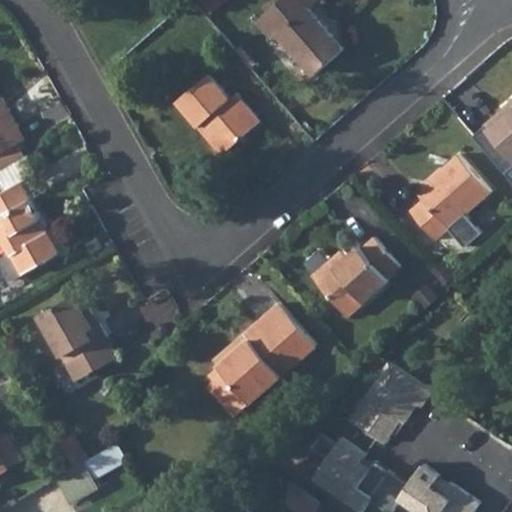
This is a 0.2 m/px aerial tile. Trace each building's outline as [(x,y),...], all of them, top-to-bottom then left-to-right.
[(203,0),(214,13),(229,0),(203,0)] [(312,7),(319,0),(279,0),(272,7),(288,25),(281,32),(317,73),(347,46),(312,7)] [(258,19),(274,37),(281,32),(288,25),(272,7),(258,19)] [(232,96),(211,72),(179,99),(201,125),(207,120),(231,147),(263,120),(238,91),(232,96)] [(20,126),(0,90),(0,152),(22,140),(15,128),(20,126)] [(511,104),(511,103),(487,124),(511,152),(511,104)] [(207,120),(201,125),(225,153),(231,147),(207,120)] [(15,128),(22,140),(27,138),(20,126),(15,128)] [(493,189),(461,152),(444,167),(447,171),(421,193),(425,198),(412,209),(437,238),(450,227),(467,245),(484,231),(467,212),(493,189)] [(30,153),(0,169),(0,170),(10,188),(22,181),(40,171),(30,153)] [(447,171),(444,167),(418,190),(421,193),(447,171)] [(62,250),(22,181),(10,188),(0,193),(0,224),(15,251),(26,270),(62,250)] [(403,264),(377,235),(364,246),(361,244),(349,255),(319,281),(349,316),(392,278),(389,276),(403,264)] [(344,249),(314,275),(319,281),(349,255),(344,249)] [(15,251),(0,259),(11,279),(26,270),(15,251)] [(94,313),(82,291),(42,313),(75,373),(91,364),(94,370),(120,355),(101,322),(100,322),(95,325),(90,315),(94,313)] [(319,343),(283,301),(247,332),(252,338),(221,365),(212,373),(216,378),(210,384),(237,414),(319,343)] [(95,325),(100,322),(94,313),(90,315),(95,325)] [(252,338),(247,332),(216,359),(221,365),(252,338)] [(390,361),(352,418),(390,444),(421,403),(425,406),(435,391),(390,361)] [(75,373),(79,379),(94,370),(91,364),(75,373)] [(74,432),(61,439),(76,466),(89,458),(74,432)] [(12,433),(0,439),(0,447),(11,466),(26,457),(12,433)] [(329,457),(313,480),(364,511),(365,511),(394,472),(344,437),(340,443),(325,433),(315,448),(329,457)] [(76,503),(106,488),(100,476),(133,460),(124,442),(88,459),(89,462),(62,475),(76,503)] [(0,473),(11,468),(11,466),(0,447),(0,473)] [(428,464),(403,499),(424,511),(478,511),(486,502),(428,464)] [(288,502),(301,511),(315,511),(323,501),(291,479),(288,502)]
